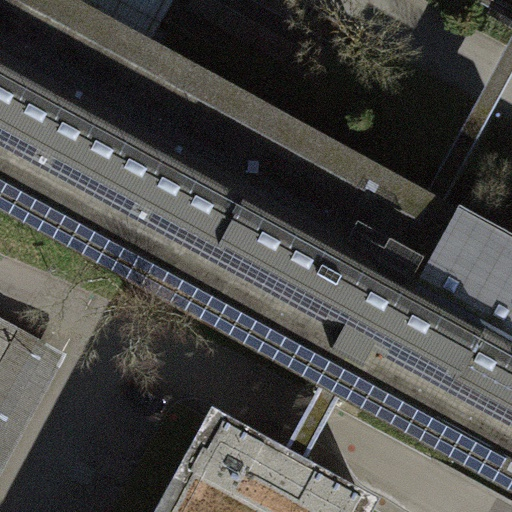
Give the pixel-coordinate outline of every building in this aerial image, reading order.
[(351,395),(511,480),(511,234),(448,201),(440,196),(430,191),(74,0),(0,0),(0,205),(325,380),(336,387),(351,395)] [(511,37),(487,84),(430,191),(448,201),(506,94),(511,83),(511,37)] [(0,466),(63,349),(0,315),(0,466)] [(306,415),(284,458),(297,465),(311,472),(332,430),(351,395),(325,380),(306,415)] [(166,511),(357,511),(363,501),(311,472),(297,465),(284,458),(216,421),(166,511)]
